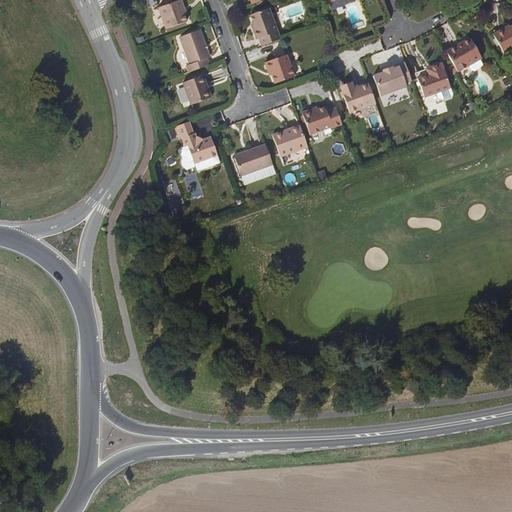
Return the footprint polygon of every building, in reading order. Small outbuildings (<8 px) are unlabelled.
[(185,10),(182,2),(160,10),(168,31),(188,24),(183,12),(185,10)] [(262,47),(280,41),(269,9),(250,16),(253,24),(255,30),(252,31),(256,41),(259,40),(262,47)] [(511,26),(504,32),(502,29),(494,34),(505,52),(511,48),(511,26)] [(189,74),(210,66),(208,60),(210,59),(200,33),(180,40),(190,67),(187,68),(189,74)] [(472,37),(458,45),(460,47),(473,40),(472,37)] [(458,45),(448,51),(460,71),(460,72),(484,59),(473,40),(460,47),(458,45)] [(271,71),(273,76),(276,84),(296,77),(288,56),(266,64),(269,72),(271,71)] [(434,69),(428,71),(429,74),(418,78),(425,97),(451,87),(442,62),(432,66),(434,69)] [(413,80),(406,63),(394,68),(394,67),(385,70),(385,73),(375,76),(382,96),(408,86),(407,83),(413,80)] [(460,71),(454,74),(459,83),(465,80),(463,78),(460,72),(460,71)] [(204,86),(207,85),(204,77),(183,84),(192,106),(212,99),(208,91),(206,92),(204,86)] [(376,102),(369,83),(355,88),(354,84),(342,89),(351,112),(376,102)] [(344,127),(337,109),(328,112),(327,109),(320,111),(314,113),(310,112),(305,114),(304,116),(311,137),(333,128),(334,130),(344,127)] [(195,168),(194,165),(217,156),(211,139),(203,142),(200,143),(197,141),(196,138),(195,135),(193,136),(189,123),(175,128),(179,141),(182,140),(185,148),(188,147),(191,156),(185,159),(182,161),(181,165),(182,168),(185,170),(189,170),(195,168)] [(309,147),(302,129),(291,132),(290,129),(274,135),(282,157),(309,147)] [(274,165),(266,145),(235,157),(242,177),(274,165)]
